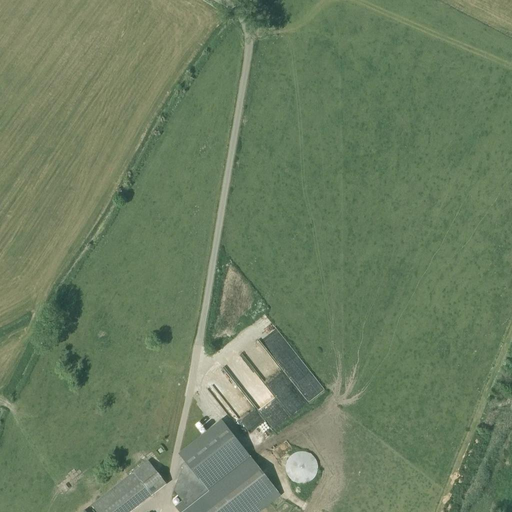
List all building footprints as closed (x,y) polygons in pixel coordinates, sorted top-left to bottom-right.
[(309,387),(313,393),(320,390),(317,383),(309,387)] [(259,411),(247,421),(262,440),(274,430),(259,411)] [(278,425),(281,420),(274,416),(271,421),(278,425)] [(259,511),(280,496),(224,423),(181,456),(203,484),(174,507),(177,511),(259,511)] [(285,469),(285,472),(286,474),(288,478),(290,480),(292,482),(295,483),(298,484),(301,484),(304,484),(307,483),(310,482),(312,480),(313,479),(315,477),(316,474),(317,471),(317,468),(317,465),(316,461),(314,459),(313,457),(309,454),(307,454),(304,453),(302,452),(300,452),(297,453),(293,455),(289,458),(287,460),(286,462),(285,465),(285,469)] [(93,511),(129,511),(163,485),(146,463),(90,508),(93,511)]
